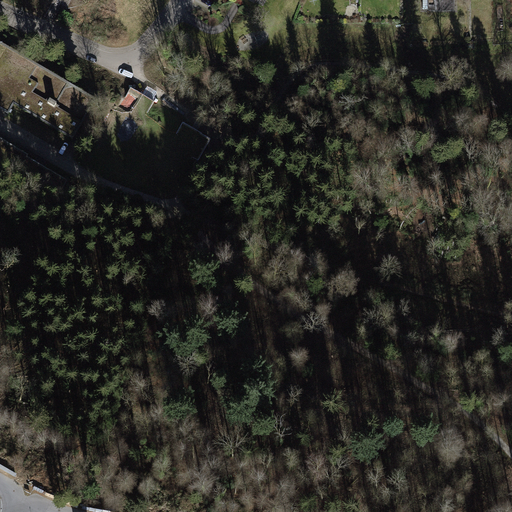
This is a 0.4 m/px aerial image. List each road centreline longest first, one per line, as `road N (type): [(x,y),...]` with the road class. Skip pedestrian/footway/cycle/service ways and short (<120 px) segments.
road 1 (residential): [(180,209),(95,181),(0,125)]
road 2 (residential): [(0,14),(103,59),(132,62)]
